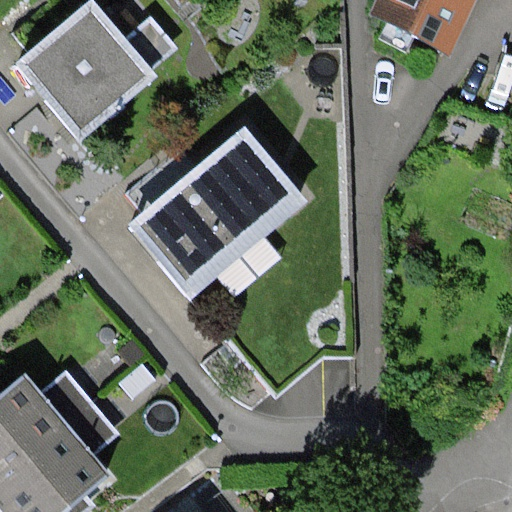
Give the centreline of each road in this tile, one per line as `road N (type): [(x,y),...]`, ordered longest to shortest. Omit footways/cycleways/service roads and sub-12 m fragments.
road 1 (residential): [(373,511),(363,169),(511,11)]
road 2 (unknown): [(511,457),(497,465),(372,469)]
